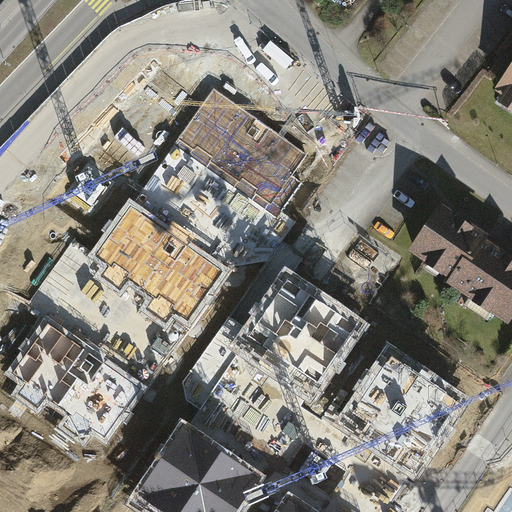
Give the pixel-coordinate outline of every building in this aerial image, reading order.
[(511,62),(494,89),(501,93),(495,101),(511,112),(511,62)] [(306,151),(283,127),(261,149),(268,156),(242,181),(258,198),(306,151)] [(11,190),(0,201),(0,237),(52,289),(81,260),(11,190)] [(511,253),(492,240),(438,204),(407,250),(417,257),(417,258),(447,279),(445,282),(507,323),(511,315),(511,253)] [(224,266),(250,239),(219,209),(193,237),(224,266)] [(404,258),(365,233),(310,316),(349,341),(381,292),(404,258)] [(71,302),(35,341),(64,368),(101,329),(71,302)]
